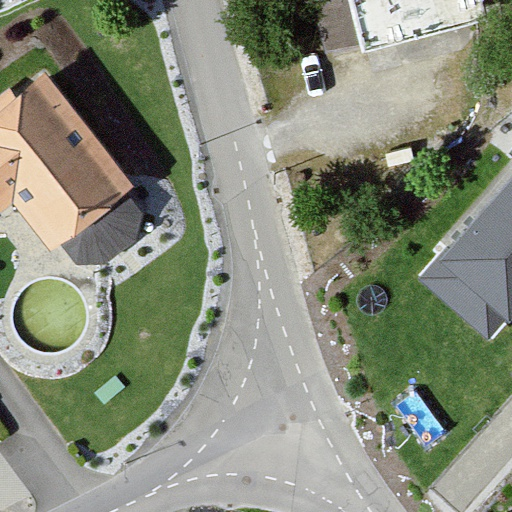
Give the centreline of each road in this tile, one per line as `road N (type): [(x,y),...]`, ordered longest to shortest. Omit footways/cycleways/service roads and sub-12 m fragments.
road 1 (residential): [(287,437),(253,176),(203,0)]
road 2 (residential): [(287,437),(129,511)]
